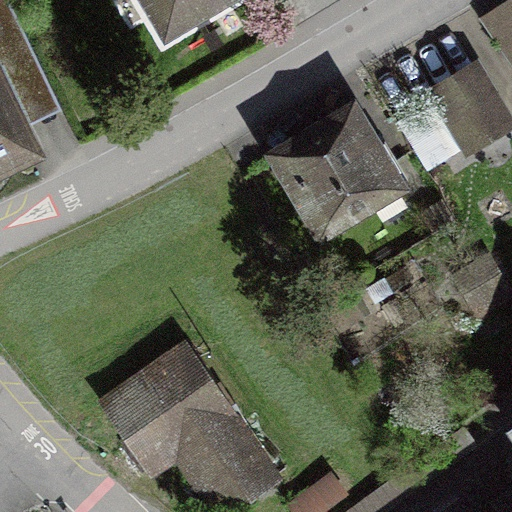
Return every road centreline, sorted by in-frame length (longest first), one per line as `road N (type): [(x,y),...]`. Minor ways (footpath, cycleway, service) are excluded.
road 1 (residential): [(412,0),(88,188),(0,228)]
road 2 (residential): [(0,401),(108,511)]
